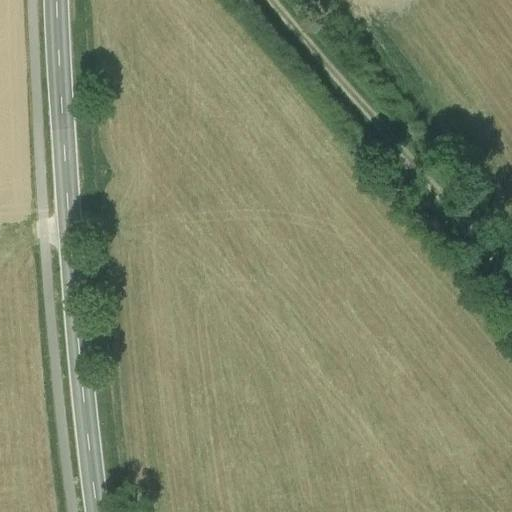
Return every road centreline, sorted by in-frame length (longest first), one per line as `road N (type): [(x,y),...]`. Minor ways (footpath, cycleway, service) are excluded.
road 1 (tertiary): [(55,0),(96,511)]
road 2 (track): [(269,0),(511,281)]
